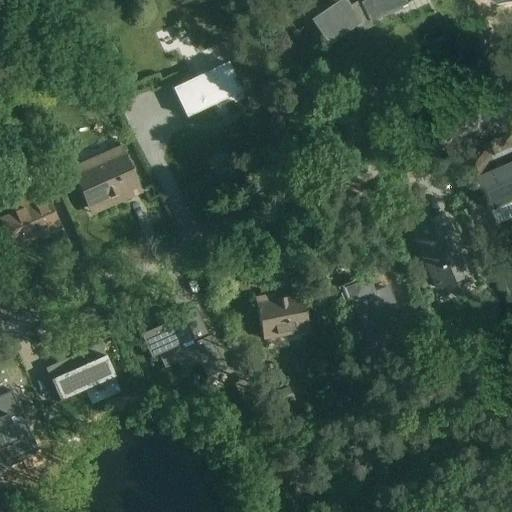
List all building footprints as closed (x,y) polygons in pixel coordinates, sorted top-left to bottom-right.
[(322,46),(401,6),(398,0),(354,0),(343,6),(340,0),(333,0),(306,14),(322,46)] [(190,118),(249,94),(236,63),(177,88),(190,118)] [(93,215),(145,194),(124,143),(72,164),(93,215)] [(511,163),(477,178),(491,212),(511,203),(511,163)] [(0,217),(13,250),(65,229),(51,195),(0,215),(0,217)] [(429,290),(468,273),(442,211),(403,227),(429,290)] [(354,334),(396,316),(377,271),(335,289),(354,334)] [(253,340),(302,332),(296,294),(247,301),(253,340)] [(206,379),(226,370),(217,348),(215,348),(210,337),(209,337),(196,309),(159,325),(160,327),(140,336),(150,359),(158,356),(164,369),(177,364),(182,373),(200,365),(206,379)] [(115,377),(100,345),(69,359),(74,371),(50,381),(60,402),(115,377)] [(45,363),(52,374),(68,364),(62,353),(45,363)]
